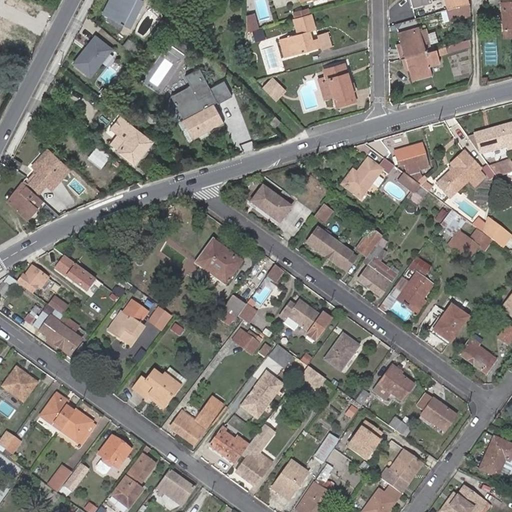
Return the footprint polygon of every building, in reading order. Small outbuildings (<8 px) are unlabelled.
[(0,0),(0,33),(14,4),(4,0),(0,0)] [(136,13),(141,4),(139,3),(140,0),(109,0),(103,14),(113,19),(110,25),(121,31),(131,11),(136,13)] [(410,0),(413,9),(433,4),(432,0),(410,0)] [(445,11),(470,5),(468,0),(443,0),(442,0),(445,11)] [(504,37),(511,36),(511,0),(502,0),(503,2),(511,1),(511,4),(502,5),(503,13),(503,14),(504,37)] [(470,15),(470,5),(445,11),(448,21),(470,15)] [(294,18),(309,14),(307,9),(292,13),(294,18)] [(258,28),(254,13),(246,15),(247,32),(258,28)] [(314,30),(309,14),(294,18),(293,19),(297,34),(287,37),(292,56),(313,49),(310,40),(308,31),(314,30)] [(266,37),(264,29),(251,33),(254,41),(266,37)] [(399,35),(405,59),(425,53),(432,51),(425,31),(420,32),(419,30),(399,35)] [(319,41),(321,47),(322,49),(331,46),(327,33),(318,36),(318,38),(319,40),(319,41)] [(114,49),(96,35),(73,63),(91,78),(114,49)] [(318,38),(310,40),(313,49),(316,49),(314,42),(319,40),(318,38)] [(172,45),(186,57),(192,50),(178,39),(172,45)] [(128,40),(123,45),(131,52),(135,55),(140,49),(128,40)] [(467,41),(445,47),(446,53),(469,46),(467,41)] [(425,53),(405,59),(412,83),(431,78),(429,68),(440,64),(437,56),(446,53),(445,47),(432,51),(425,53)] [(326,101),(335,98),(338,107),(356,101),(353,93),(357,92),(354,82),(351,83),(345,63),(322,70),(324,77),(319,78),(326,101)] [(200,67),(185,75),(191,85),(171,95),(194,137),(223,122),(213,103),(217,101),(218,103),(233,95),(225,80),(210,87),(200,67)] [(274,76),(271,79),(281,88),(273,95),(278,100),(288,90),(274,76)] [(271,79),(264,86),(273,95),(281,88),(271,79)] [(154,142),(120,115),(109,129),(124,141),(117,151),(135,165),(154,142)] [(88,126),(76,116),(71,122),(83,131),(88,126)] [(276,116),(269,122),(275,128),(281,122),(276,116)] [(511,124),(475,134),(480,153),(508,146),(508,149),(511,147),(511,124)] [(480,153),(475,134),(468,136),(480,153)] [(30,181),(40,189),(45,184),(51,190),(69,170),(59,161),(64,155),(58,150),(56,148),(52,144),(31,167),(36,172),(34,174),(35,175),(31,180),(30,181)] [(89,157),(102,167),(111,156),(97,145),(89,157)] [(424,150),(396,157),(399,168),(404,166),(406,173),(413,172),(414,177),(421,174),(420,170),(429,167),(424,150)] [(450,171),(436,184),(449,198),(468,180),(474,186),(484,176),(479,171),(481,170),(464,152),(450,165),(450,166),(448,169),(450,171)] [(486,162),(489,166),(511,162),(511,161),(511,160),(511,156),(486,162)] [(360,198),(382,169),(367,158),(357,172),(352,169),(342,184),(360,198)] [(489,166),(494,172),(511,168),(511,161),(511,162),(489,166)] [(420,185),(418,184),(403,172),(396,180),(414,194),(420,185)] [(425,190),(429,185),(425,182),(427,180),(423,177),(418,184),(420,185),(425,190)] [(28,184),(24,180),(7,201),(10,204),(14,199),(28,184)] [(425,190),(429,192),(431,190),(434,186),(430,183),(429,185),(425,190)] [(30,200),(37,193),(28,184),(14,199),(10,204),(24,217),(35,206),(30,200)] [(414,194),(408,202),(417,209),(429,192),(425,190),(420,185),(414,194)] [(280,223),(291,207),(263,187),(252,202),(280,223)] [(431,190),(429,192),(431,194),(437,198),(439,196),(431,190)] [(417,209),(408,202),(405,206),(406,210),(410,213),(414,212),(417,209)] [(323,207),(315,218),(322,224),(330,212),(323,207)] [(439,224),(447,214),(442,210),(435,220),(439,224)] [(453,238),(465,222),(452,212),(440,229),(453,238)] [(500,227),(486,217),(485,224),(483,234),(488,237),(491,239),(491,238),(500,227)] [(483,234),(485,224),(479,219),(473,226),(483,234)] [(471,226),(463,235),(470,240),(477,231),(471,226)] [(500,227),(491,238),(502,246),(510,236),(500,227)] [(308,243),(341,268),(342,268),(346,271),(356,258),(351,255),(352,253),(318,228),(308,243)] [(371,234),(367,240),(359,251),(366,256),(381,236),(374,230),(371,234)] [(460,253),(465,246),(470,240),(463,235),(460,233),(450,245),(460,253)] [(491,241),(486,238),(479,249),(483,252),(491,241)] [(377,246),(382,249),(386,243),(382,239),(377,246)] [(211,240),(190,268),(221,291),(242,263),(211,240)] [(377,246),(368,258),(374,262),(377,258),(383,250),(382,249),(377,246)] [(470,261),(475,254),(469,249),(465,246),(460,253),(470,261)] [(377,258),(381,260),(386,253),(383,250),(377,258)] [(361,267),(366,271),(370,266),(375,270),(381,263),(382,261),(381,260),(377,258),(374,262),(368,258),(361,267)] [(417,258),(410,268),(417,273),(423,278),(430,268),(417,258)] [(82,270),(74,263),(66,274),(74,280),(82,270)] [(265,275),(274,282),(283,269),(274,263),(265,275)] [(370,266),(366,271),(358,281),(381,297),(392,282),(397,276),(381,263),(375,270),(370,266)] [(22,274),(16,282),(29,292),(35,285),(39,287),(46,278),(30,266),(23,276),(22,274)] [(413,311),(422,300),(433,285),(423,278),(417,273),(402,293),(397,300),(413,311)] [(49,280),(46,278),(39,287),(41,289),(42,289),(49,280)] [(402,293),(409,283),(402,278),(395,288),(402,293)] [(511,294),(503,307),(511,312),(511,294)] [(222,305),(235,314),(243,303),(230,295),(222,305)] [(47,304),(60,314),(66,307),(52,297),(47,304)] [(133,298),(123,311),(122,310),(108,328),(115,333),(125,340),(126,339),(132,343),(136,338),(147,324),(141,319),(148,310),(133,298)] [(386,299),(381,305),(387,310),(392,303),(386,299)] [(426,303),(422,300),(413,311),(418,314),(426,303)] [(293,327),(296,324),(307,332),(304,336),(312,342),(329,320),(322,314),(319,317),(298,301),(293,306),(289,302),(278,316),(293,327)] [(243,303),(235,314),(247,322),(255,311),(244,302),(243,303)] [(161,330),(171,316),(159,307),(149,320),(161,330)] [(451,343),(469,318),(453,307),(435,332),(451,343)] [(80,338),(72,332),(58,322),(50,316),(39,330),(48,336),(46,338),(68,354),(80,338)] [(72,332),(76,326),(62,316),(58,322),(72,332)] [(509,345),(511,340),(511,326),(509,325),(500,338),(509,345)] [(240,347),(248,335),(239,328),(230,340),(240,347)] [(341,334),(322,358),(337,369),(355,345),(341,334)] [(251,354),(259,343),(248,335),(240,347),(251,354)] [(460,355),(471,363),(477,355),(473,352),(478,345),(479,347),(483,341),(474,335),(460,355)] [(257,352),(262,356),(269,347),(263,343),(257,352)] [(290,355),(274,343),(266,353),(282,366),(290,355)] [(477,355),(471,363),(487,374),(497,359),(479,347),(478,345),(473,352),(477,355)] [(180,354),(191,361),(196,354),(186,347),(180,354)] [(309,366),(301,378),(318,390),(327,378),(309,366)] [(391,366),(390,368),(378,385),(400,401),(412,384),(398,374),(399,372),(391,366)] [(21,400),(35,382),(19,370),(5,388),(21,400)] [(147,393),(162,403),(177,384),(161,372),(158,376),(150,370),(142,380),(138,377),(130,388),(144,397),(145,395),(147,393)] [(238,405),(254,417),(280,384),(264,371),(238,405)] [(160,406),(162,403),(147,393),(145,395),(160,406)] [(454,415),(425,394),(416,406),(424,411),(421,415),(418,419),(429,426),(441,434),(443,431),(454,415)] [(213,397),(195,421),(182,411),(170,427),(195,444),(224,406),(213,397)] [(44,418),(60,430),(75,410),(59,398),(44,418)] [(75,410),(60,430),(77,442),(91,422),(75,410)] [(396,429),(401,422),(395,418),(390,425),(389,426),(395,431),(396,429)] [(364,421),(345,447),(366,462),(384,436),(364,421)] [(407,426),(401,422),(396,429),(395,431),(401,435),(402,433),(403,432),(407,426)] [(237,441),(224,431),(225,429),(223,428),(210,446),(232,463),(237,456),(244,446),(239,443),(240,441),(238,439),(237,441)] [(0,439),(0,443),(5,447),(13,436),(6,431),(0,439)] [(262,442),(253,435),(237,456),(242,460),(234,470),(253,483),(265,466),(252,455),(262,442)] [(13,436),(5,447),(11,452),(19,441),(13,436)] [(324,446),(314,460),(322,466),(339,443),(331,436),(324,446)] [(511,443),(493,436),(478,469),(503,479),(511,462),(511,443)] [(116,468),(129,450),(111,437),(98,455),(102,458),(101,463),(107,468),(112,465),(116,468)] [(389,485),(401,495),(423,464),(403,449),(388,469),(386,467),(378,478),(389,485)] [(112,496),(128,508),(141,490),(137,487),(139,485),(154,463),(145,457),(143,459),(140,458),(130,471),(112,496)] [(289,462),(269,488),(286,501),(287,501),(307,475),(289,461),(289,462)] [(71,491),(86,469),(80,464),(64,486),(71,491)] [(59,484),(66,474),(60,470),(53,480),(59,484)] [(157,487),(180,503),(191,487),(168,471),(157,487)] [(296,511),(314,511),(333,487),(320,478),(295,511),(296,511)] [(511,483),(503,479),(500,486),(511,491),(511,483)] [(386,489),(399,498),(401,495),(389,485),(386,489)] [(453,493),(439,511),(479,511),(487,503),(464,486),(457,495),(453,493)] [(387,511),(399,498),(386,489),(383,494),(378,490),(361,511),(387,511)] [(89,511),(95,511),(98,507),(90,501),(85,509),(89,511)]
